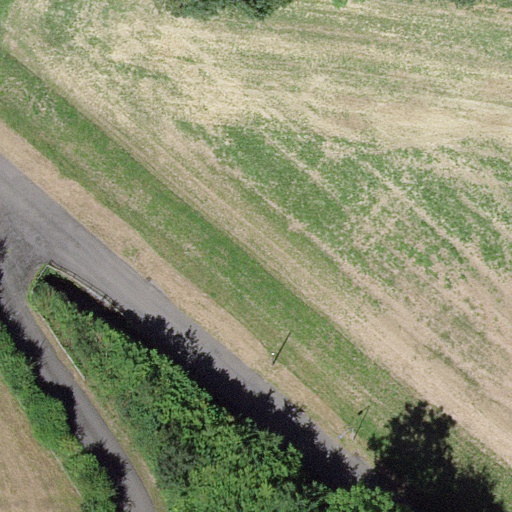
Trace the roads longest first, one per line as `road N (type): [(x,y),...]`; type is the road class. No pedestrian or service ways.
road 1 (unclassified): [(384,511),(0,193)]
road 2 (track): [(0,282),(3,300),(96,433),(122,511)]
